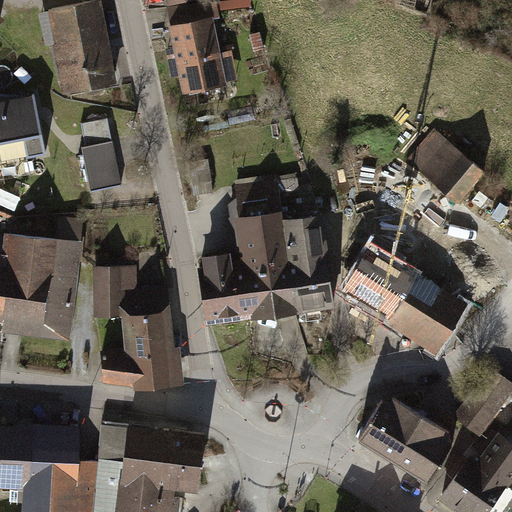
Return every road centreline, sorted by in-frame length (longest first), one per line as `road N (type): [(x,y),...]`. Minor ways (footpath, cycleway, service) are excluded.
road 1 (residential): [(136,0),(203,355),(205,411)]
road 2 (residential): [(511,310),(471,349),(370,379),(285,449)]
road 3 (residential): [(0,377),(205,411)]
road 4 (residential): [(285,449),(346,461),(416,511)]
